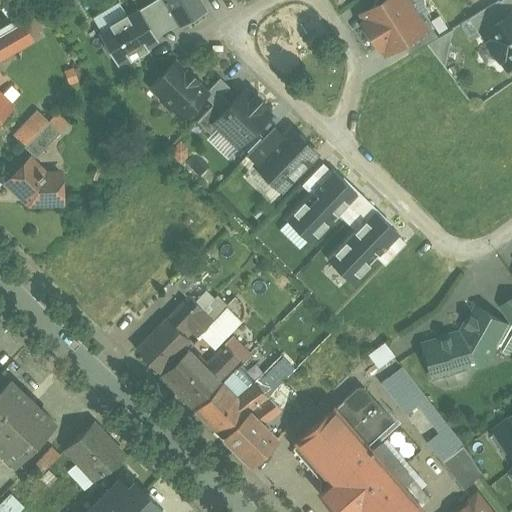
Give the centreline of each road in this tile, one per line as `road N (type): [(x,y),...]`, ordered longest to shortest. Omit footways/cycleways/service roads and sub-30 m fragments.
road 1 (secondary): [(0,273),(249,511)]
road 2 (residential): [(511,229),(469,250),(443,244),(339,138)]
road 3 (residential): [(339,138),(235,48),(235,24),(274,0)]
